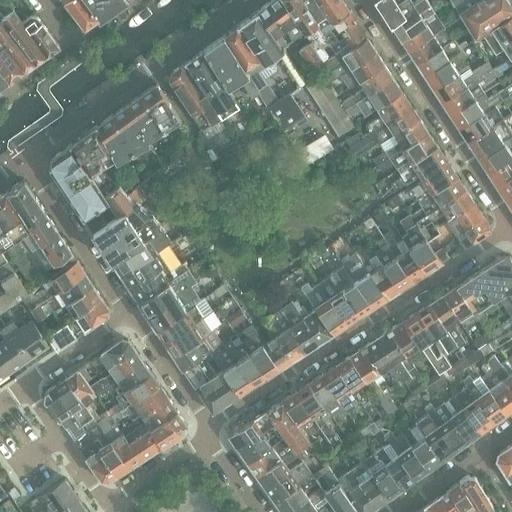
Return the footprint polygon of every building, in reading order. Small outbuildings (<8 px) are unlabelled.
[(8,14),(3,18),(4,18),(2,19),(36,63),(46,56),(29,32),(22,22),(6,0),(4,0),(0,4),(8,14)] [(86,0),(68,0),(64,3),(84,29),(100,18),(86,0)] [(86,0),(100,18),(124,0),(86,0)] [(285,28),(299,49),(310,42),(282,0),(271,0),(268,3),(285,28)] [(282,0),(310,42),(299,49),(304,57),(312,67),(316,64),(335,52),(301,0),(282,0)] [(317,0),(301,0),(335,52),(347,44),(317,0)] [(367,38),(349,11),(342,0),(317,0),(347,44),(350,49),(367,38)] [(396,0),(376,0),(391,23),(406,13),(396,0)] [(406,13),(391,23),(401,38),(425,22),(422,18),(435,9),(449,0),(418,0),(417,1),(416,0),(411,0),(415,6),(406,13)] [(450,0),(456,8),(468,0),(450,0)] [(474,0),(468,0),(456,8),(457,10),(461,16),(475,40),(483,35),(511,15),(511,6),(507,0),(478,0),(476,2),(474,0)] [(268,3),(257,11),(284,50),(285,52),(291,47),(280,32),(285,28),(268,3)] [(425,22),(401,38),(409,50),(435,33),(449,24),(461,16),(457,10),(442,20),(437,13),(437,12),(435,9),(422,18),(425,22)] [(257,11),(238,25),(266,67),(270,64),(268,60),(284,50),(257,11)] [(3,18),(0,13),(0,38),(5,46),(25,71),(36,63),(2,19),(4,18),(3,18)] [(29,32),(46,56),(59,47),(37,17),(31,15),(22,22),(29,32)] [(511,55),(511,15),(483,35),(495,54),(504,49),(510,57),(511,55)] [(435,33),(409,50),(416,62),(450,40),(445,32),(451,28),(449,24),(435,33)] [(273,79),(289,68),(282,56),(270,64),(266,67),(238,25),(222,36),(248,75),(250,78),(260,94),(268,106),(276,101),(260,76),(268,71),(273,79)] [(222,36),(203,50),(228,88),(248,75),(222,36)] [(0,38),(0,69),(9,82),(25,71),(5,46),(0,38)] [(335,52),(316,64),(317,65),(328,83),(341,75),(375,51),(367,38),(350,49),(347,44),(335,52)] [(450,40),(416,62),(424,74),(461,50),(454,38),(451,40),(450,40)] [(461,50),(424,74),(433,88),(459,71),(459,70),(454,64),(478,48),(473,41),(461,50)] [(203,50),(185,63),(221,118),(240,106),(228,88),(203,50)] [(375,51),(341,75),(349,88),(359,81),(384,65),(375,51)] [(492,69),(498,77),(503,74),(501,71),(511,64),(511,55),(510,57),(510,58),(494,68),(492,69)] [(459,71),(433,88),(442,101),(492,69),(494,68),(488,60),(473,71),(468,64),(459,70),(459,71)] [(169,80),(172,84),(172,85),(175,89),(193,116),(203,109),(212,123),(221,118),(185,63),(171,73),(169,80)] [(363,88),(341,103),(345,109),(393,78),(384,65),(359,81),(363,88)] [(9,82),(0,69),(0,88),(9,82)] [(442,101),(450,114),(476,98),(484,92),(479,85),(485,81),(487,85),(498,77),(492,69),(442,101)] [(322,75),(306,86),(313,97),(329,87),(322,75)] [(252,98),(260,94),(250,78),(243,83),(252,98)] [(393,78),(345,109),(350,116),(360,109),(364,115),(401,91),(393,78)] [(127,104),(148,139),(180,119),(157,83),(127,104)] [(329,87),(313,97),(338,136),(354,126),(329,87)] [(476,98),(450,114),(459,127),(496,104),(510,95),(509,94),(505,88),(480,104),(476,98)] [(366,127),(359,131),(362,136),(410,105),(401,91),(364,115),(369,122),(365,125),(366,127)] [(271,110),(277,121),(283,130),(305,116),(290,92),(276,101),(268,106),(267,107),(270,111),(271,110)] [(96,126),(114,158),(116,161),(150,143),(148,139),(127,104),(96,126)] [(504,117),(496,104),(459,127),(468,141),(504,117)] [(365,143),(370,140),(375,137),(380,143),(419,118),(410,105),(362,136),(363,137),(362,138),(365,143)] [(479,158),(511,136),(511,128),(504,117),(468,141),(479,158)] [(385,151),(373,158),(377,164),(389,156),(428,131),(419,118),(380,143),(385,151)] [(70,144),(70,145),(91,175),(117,215),(135,204),(118,184),(111,169),(114,167),(110,161),(114,158),(96,126),(78,139),(71,145),(70,144)] [(363,137),(362,136),(359,131),(346,140),(350,146),(362,138),(363,137)] [(397,170),(436,145),(436,144),(428,131),(389,156),(397,170)] [(511,153),(508,147),(511,144),(511,136),(479,158),(487,171),(511,155),(511,153)] [(436,145),(397,170),(402,176),(397,179),(401,187),(420,175),(421,176),(447,160),(436,144),(436,145)] [(51,158),(49,167),(49,168),(66,193),(91,175),(70,145),(51,158)] [(511,155),(487,171),(496,185),(511,174),(511,155)] [(422,178),(409,187),(418,200),(456,175),(457,175),(447,160),(421,176),(421,177),(422,178)] [(511,174),(496,185),(505,198),(511,193),(511,174)] [(91,175),(66,193),(83,218),(92,231),(117,215),(91,175)] [(456,175),(418,200),(426,213),(465,189),(456,175)] [(6,191),(32,229),(53,263),(72,250),(26,182),(25,183),(20,182),(20,181),(6,191)] [(426,213),(415,221),(419,228),(431,220),(436,227),(474,202),(465,189),(426,213)] [(53,263),(32,229),(6,191),(0,195),(0,218),(14,241),(22,235),(44,268),(53,263)] [(402,202),(397,194),(387,201),(392,209),(402,202)] [(148,215),(146,212),(137,202),(135,204),(117,215),(92,231),(102,246),(148,215)] [(474,202),(436,227),(440,233),(428,241),(433,249),(483,216),(474,202)] [(382,208),(373,215),(378,221),(387,215),(382,208)] [(407,233),(402,237),(425,273),(442,262),(441,261),(433,249),(428,241),(425,237),(419,228),(415,221),(411,213),(400,220),(405,230),(407,233)] [(162,228),(157,222),(154,224),(148,215),(102,246),(112,261),(162,228)] [(483,216),(433,249),(441,261),(448,257),(444,251),(460,240),(465,247),(489,231),(490,226),(483,216)] [(13,256),(12,257),(15,262),(33,289),(41,284),(23,256),(24,255),(14,241),(0,218),(0,249),(6,246),(13,256)] [(375,224),(368,228),(382,250),(376,254),(400,289),(412,281),(388,243),(375,224)] [(162,228),(112,261),(121,275),(147,257),(160,248),(171,242),(162,228)] [(425,273),(402,237),(401,237),(403,240),(397,243),(394,239),(388,243),(412,281),(425,273)] [(361,246),(355,250),(387,298),(400,289),(376,254),(369,258),(361,246)] [(169,262),(160,248),(147,257),(121,275),(129,288),(169,262)] [(355,250),(341,260),(355,280),(373,307),(387,298),(355,250)] [(503,255),(457,286),(466,299),(511,268),(511,260),(509,256),(504,255),(503,255)] [(318,256),(311,261),(316,267),(322,263),(318,256)] [(77,259),(50,277),(58,290),(85,272),(77,259)] [(0,280),(6,289),(0,293),(0,311),(29,292),(7,261),(0,265),(0,280)] [(188,268),(184,262),(174,268),(169,262),(129,288),(138,301),(157,289),(188,269),(188,268)] [(329,270),(333,277),(360,316),(373,307),(355,280),(348,285),(335,265),(329,270)] [(199,281),(196,276),(190,267),(188,268),(188,269),(157,289),(138,301),(138,302),(147,315),(187,289),(199,281)] [(511,268),(466,299),(475,312),(511,288),(511,268)] [(58,290),(46,299),(54,310),(86,289),(93,284),(85,272),(58,290)] [(333,277),(320,286),(328,298),(346,325),(360,316),(333,277)] [(307,282),(301,287),(315,309),(333,333),(346,325),(328,298),(321,303),(307,282)] [(54,310),(53,311),(57,318),(71,309),(75,315),(101,297),(93,284),(86,289),(54,310)] [(224,284),(214,290),(218,296),(228,290),(224,284)] [(457,286),(443,295),(459,320),(474,343),(487,334),(487,333),(483,326),(484,326),(475,312),(466,299),(457,286)] [(487,314),(503,303),(508,310),(511,307),(511,288),(475,312),(484,326),(488,323),(484,316),(487,314)] [(187,289),(147,315),(155,329),(156,329),(195,303),(198,301),(193,294),(191,296),(187,289)] [(453,323),(459,320),(443,295),(429,303),(459,347),(465,343),(453,323)] [(75,315),(75,316),(46,335),(57,349),(107,315),(107,314),(108,309),(108,308),(101,297),(75,315)] [(297,300),(292,303),(296,308),(319,342),(333,333),(315,309),(309,313),(303,305),(301,307),(297,300)] [(195,303),(156,329),(164,342),(203,316),(195,303)] [(429,303),(416,312),(433,336),(439,332),(451,350),(458,346),(458,348),(459,347),(429,303)] [(37,304),(30,309),(38,321),(45,317),(37,304)] [(511,307),(508,310),(511,315),(511,316),(488,332),(492,339),(511,326),(511,307)] [(283,314),(281,315),(306,351),(319,342),(296,308),(289,313),(288,311),(283,314)] [(280,309),(264,319),(275,335),(276,335),(292,360),(306,351),(281,315),(283,314),(280,309)] [(241,310),(226,320),(232,328),(247,318),(241,310)] [(416,312),(402,321),(428,357),(439,374),(452,366),(443,353),(437,357),(426,341),(433,336),(416,312)] [(173,355),(212,329),(203,316),(164,342),(173,355)] [(13,322),(6,327),(33,366),(53,352),(48,346),(49,345),(32,320),(18,330),(13,322)] [(402,321),(389,330),(412,364),(419,359),(421,362),(428,357),(402,321)] [(242,342),(249,353),(266,377),(280,368),(263,343),(251,324),(250,325),(251,326),(244,330),(249,338),(242,342)] [(511,326),(492,339),(497,346),(510,337),(511,339),(511,326)] [(0,331),(5,339),(0,342),(0,359),(14,379),(33,366),(6,327),(0,331)] [(212,329),(173,355),(182,369),(196,359),(209,351),(217,346),(221,343),(215,333),(217,331),(214,327),(212,329)] [(389,330),(376,339),(415,396),(428,387),(422,379),(412,364),(389,330)] [(487,334),(474,343),(478,349),(472,353),(468,347),(461,352),(465,357),(452,366),(457,373),(470,364),(471,365),(485,356),(484,356),(498,347),(497,346),(492,339),(488,332),(487,333),(487,334)] [(292,360),(276,335),(275,335),(273,337),(263,343),(280,368),(289,362),(292,360)] [(122,338),(91,360),(99,372),(107,366),(108,366),(134,348),(128,339),(122,338)] [(229,338),(222,342),(235,362),(236,361),(253,386),(266,377),(249,353),(242,342),(235,347),(229,338)] [(394,383),(389,386),(402,404),(415,396),(376,339),(362,347),(380,372),(387,368),(393,378),(391,379),(394,383)] [(217,346),(209,351),(213,357),(222,370),(239,395),(253,386),(236,361),(235,362),(229,365),(217,346)] [(373,377),(380,372),(362,347),(349,356),(366,381),(384,409),(388,414),(397,408),(388,394),(386,395),(373,377)] [(134,348),(108,366),(112,372),(103,378),(103,377),(91,385),(96,392),(142,360),(134,348)] [(216,374),(207,361),(213,357),(209,351),(196,359),(204,371),(209,379),(226,404),(239,395),(222,370),(216,374)] [(349,356),(335,365),(352,390),(353,390),(364,408),(372,404),(360,386),(366,381),(349,356)] [(0,388),(14,379),(0,359),(0,388)] [(197,376),(204,371),(196,359),(182,369),(195,388),(212,413),(226,404),(209,379),(202,383),(197,376)] [(497,360),(491,364),(511,393),(511,366),(507,359),(500,364),(497,360)] [(142,360),(96,392),(100,398),(120,384),(124,390),(150,372),(142,360)] [(487,374),(482,378),(506,413),(511,409),(511,393),(491,364),(489,361),(481,367),(484,372),(485,372),(487,374)] [(335,365),(322,374),(339,399),(352,390),(335,365)] [(90,399),(96,395),(78,369),(65,377),(94,418),(95,417),(93,414),(97,411),(95,409),(96,408),(90,399)] [(116,395),(120,402),(124,407),(158,383),(150,372),(124,390),(116,395)] [(322,374),(309,383),(331,415),(337,411),(341,416),(348,412),(339,399),(322,374)] [(506,413),(482,378),(481,378),(479,376),(472,380),(469,376),(463,380),(467,386),(494,423),(506,413)] [(65,377),(54,385),(73,412),(78,419),(83,426),(94,418),(65,377)] [(442,377),(428,387),(432,392),(445,382),(443,379),(442,377)] [(121,409),(125,415),(127,413),(132,420),(141,414),(167,396),(158,383),(124,407),(121,409)] [(324,420),(331,415),(309,383),(295,391),(333,446),(341,442),(331,427),(330,427),(324,420)] [(45,392),(44,397),(44,398),(65,428),(73,439),(85,429),(83,426),(78,419),(73,412),(54,385),(45,392)] [(467,386),(454,395),(480,432),(494,423),(467,386)] [(295,391),(282,400),(310,440),(311,442),(316,438),(326,451),(333,446),(295,391)] [(454,395),(442,404),(467,441),(480,432),(454,395)] [(143,424),(135,429),(137,432),(140,431),(142,433),(176,409),(167,396),(141,414),(146,422),(143,424)] [(282,400),(266,410),(275,424),(284,436),(289,442),(293,449),(298,455),(300,459),(307,454),(301,446),(310,440),(282,400)] [(430,404),(424,408),(428,414),(454,451),(467,441),(442,404),(441,404),(434,409),(430,404)] [(129,442),(141,459),(185,431),(184,430),(186,424),(186,423),(176,409),(142,433),(140,431),(137,432),(135,429),(125,436),(129,442)] [(384,409),(368,414),(373,421),(374,423),(384,417),(388,414),(384,409)] [(266,410),(228,435),(237,449),(263,432),(275,424),(266,410)] [(123,433),(110,414),(98,421),(100,423),(99,425),(128,468),(141,459),(129,442),(125,436),(123,433)] [(416,425),(423,436),(441,460),(454,451),(428,414),(415,423),(416,425)] [(384,417),(374,423),(378,429),(388,422),(384,417)] [(373,421),(367,425),(372,433),(378,429),(374,423),(373,421)] [(104,446),(99,449),(116,476),(128,468),(99,425),(87,433),(94,441),(99,438),(104,446)] [(408,428),(402,433),(411,445),(428,470),(441,460),(423,436),(416,425),(409,430),(408,428)] [(73,439),(86,458),(102,480),(108,481),(116,476),(99,449),(94,441),(87,433),(85,429),(73,439)] [(390,431),(383,435),(389,443),(398,455),(415,479),(428,470),(411,445),(402,433),(401,433),(395,438),(390,431)] [(263,432),(237,449),(246,462),(271,445),(263,432)] [(276,451),(289,442),(284,436),(271,445),(246,462),(256,475),(280,458),(276,451)] [(382,447),(376,452),(402,488),(415,479),(398,455),(389,443),(383,448),(382,447)] [(511,443),(498,454),(496,459),(496,460),(510,481),(511,485),(511,443)] [(289,470),(285,464),(298,455),(293,449),(280,458),(256,475),(265,488),(289,470)] [(376,452),(370,456),(363,461),(389,497),(402,488),(376,452)] [(294,477),(308,468),(303,461),(289,470),(265,488),(274,501),(298,483),(294,477)] [(363,461),(350,470),(376,507),(389,497),(363,461)] [(321,474),(331,488),(324,493),(337,511),(359,511),(337,479),(329,468),(321,474)] [(368,511),(376,507),(350,470),(337,479),(359,511),(368,511)] [(303,490),(317,481),(312,474),(298,483),(274,501),(281,511),(285,511),(308,496),(303,490)] [(468,475),(459,481),(475,507),(478,511),(484,511),(492,506),(478,483),(474,477),(468,475)] [(50,509),(44,511),(58,511),(78,498),(64,478),(40,495),(50,509)] [(476,511),(478,511),(475,507),(459,481),(448,489),(461,511),(476,511)] [(461,511),(448,489),(436,498),(445,511),(461,511)] [(308,496),(285,511),(313,511),(317,510),(317,509),(322,505),(318,499),(312,503),(308,496)] [(88,511),(78,498),(58,511),(88,511)] [(445,511),(436,498),(424,507),(427,511),(445,511)] [(8,500),(2,504),(7,511),(11,511),(15,510),(8,500)]
